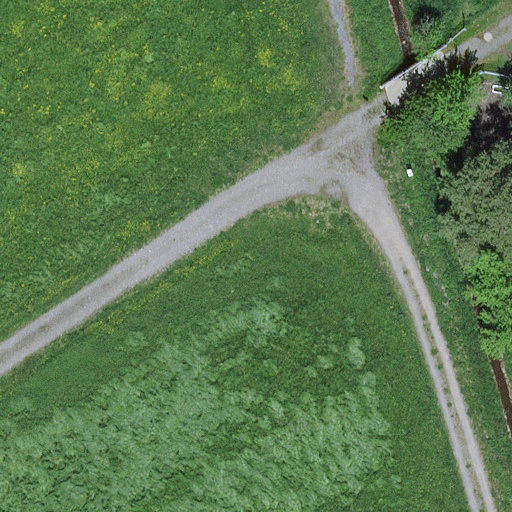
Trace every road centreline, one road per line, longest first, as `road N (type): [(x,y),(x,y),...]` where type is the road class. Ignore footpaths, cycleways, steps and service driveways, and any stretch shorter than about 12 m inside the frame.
road 1 (track): [(0,356),(511,28)]
road 2 (track): [(337,140),(422,312),(482,511)]
